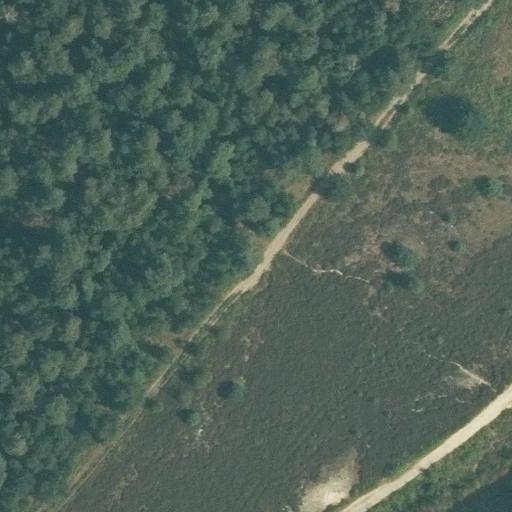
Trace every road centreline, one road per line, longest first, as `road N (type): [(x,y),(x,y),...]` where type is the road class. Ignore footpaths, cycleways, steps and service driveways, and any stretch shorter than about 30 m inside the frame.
road 1 (unknown): [(468,0),(18,511)]
road 2 (track): [(350,511),(511,395)]
